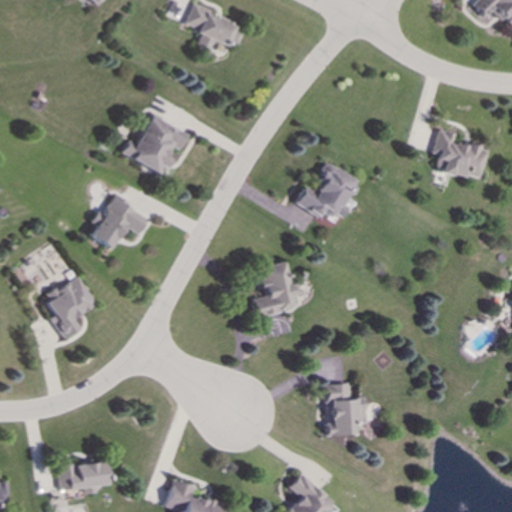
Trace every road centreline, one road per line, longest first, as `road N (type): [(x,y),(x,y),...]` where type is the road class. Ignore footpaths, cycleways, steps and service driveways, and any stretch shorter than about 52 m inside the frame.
road 1 (residential): [(0,412),(38,412),(107,380),(141,349),(278,108),(345,24)]
road 2 (residential): [(300,0),(424,67),(511,85)]
road 3 (residential): [(141,349),(239,419)]
